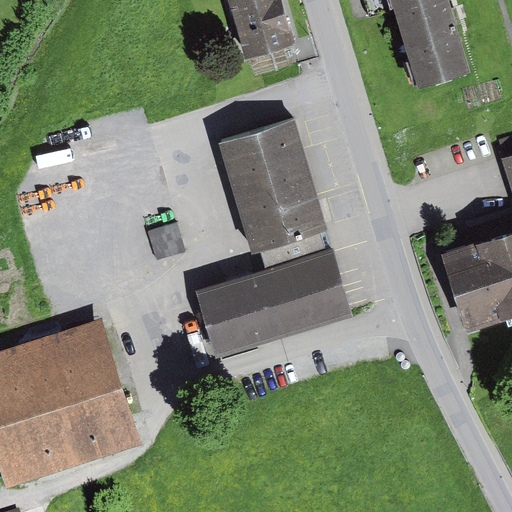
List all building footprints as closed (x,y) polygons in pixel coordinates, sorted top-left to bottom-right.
[(283,0),(230,0),(246,57),(295,44),(283,0)] [(449,0),(394,0),(422,94),(473,79),(449,0)] [(265,268),(193,289),(213,359),(352,318),(332,250),(324,252),(318,232),(328,229),(296,119),(217,142),(250,255),(260,252),(265,268)] [(511,155),(500,159),(511,195),(511,155)] [(148,220),(159,255),(189,245),(179,212),(148,220)] [(511,229),(442,253),(468,331),(511,316),(511,229)] [(105,324),(0,355),(0,459),(8,487),(142,446),(105,324)]
